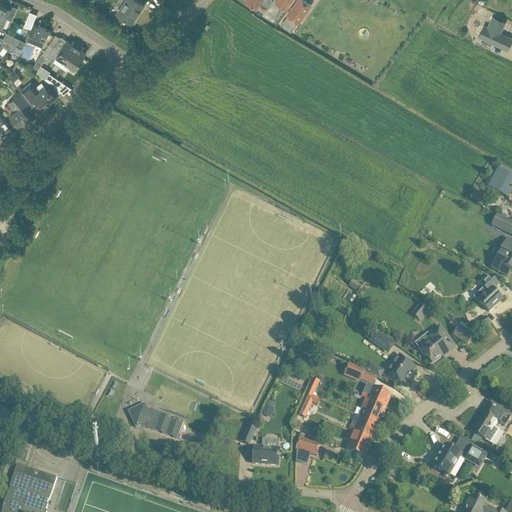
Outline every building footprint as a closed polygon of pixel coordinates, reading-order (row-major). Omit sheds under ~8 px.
[(144,4),(137,0),(126,0),(123,5),(117,14),(131,23),(144,4)] [(246,0),(254,6),(257,8),(257,7),(264,12),(273,0),(246,0)] [(276,0),(275,1),(285,9),(291,0),(276,0)] [(305,0),(297,0),(286,15),(298,24),(312,5),(305,0)] [(0,3),(0,15),(12,20),(15,14),(9,12),(11,8),(0,3)] [(30,12),(24,25),(31,28),(33,22),(36,14),(30,12)] [(12,20),(0,15),(0,27),(2,28),(6,19),(12,21),(12,20)] [(39,25),(33,22),(31,28),(26,41),(42,48),(50,30),(45,27),(47,22),(41,19),(39,25)] [(500,26),(489,19),(478,35),(489,42),(500,26)] [(20,39),(6,32),(3,38),(16,45),(20,39)] [(16,45),(3,38),(0,44),(0,58),(2,56),(0,53),(0,51),(4,47),(13,51),(16,45)] [(47,57),(62,68),(79,43),(73,40),(71,43),(67,40),(61,50),(54,45),(47,57)] [(79,43),(62,68),(67,71),(70,66),(75,69),(86,53),(82,50),(84,47),(79,43)] [(42,54),(38,60),(42,63),(47,57),(42,54)] [(45,79),(57,87),(61,81),(49,73),(45,79)] [(11,82),(8,77),(3,80),(7,85),(11,82)] [(20,90),(24,95),(30,103),(36,99),(43,108),(56,97),(51,90),(49,91),(45,86),(44,87),(41,83),(36,87),(31,81),(22,88),(20,90)] [(10,115),(21,128),(32,119),(22,106),(27,102),(20,93),(8,102),(15,111),(10,115)] [(0,145),(9,137),(2,128),(7,124),(0,115),(0,145)] [(511,189),(509,188),(511,182),(511,171),(500,165),(498,168),(496,167),(494,171),(492,170),(489,175),(491,176),(485,185),(488,186),(488,187),(509,199),(508,200),(511,202),(511,189)] [(511,222),(497,215),(492,226),(511,235),(511,222)] [(511,242),(507,240),(491,270),(508,278),(511,271),(511,270),(511,242)] [(479,302),(482,305),(489,312),(495,306),(495,305),(501,299),(492,290),(498,284),(490,276),(481,285),(489,292),(479,302)] [(353,280),(348,287),(356,293),(361,286),(353,280)] [(426,297),(435,288),(429,282),(420,292),(426,297)] [(421,303),(416,308),(424,316),(429,310),(421,303)] [(486,317),(475,325),(480,332),(491,324),(486,317)] [(468,345),(474,336),(459,326),(453,335),(460,339),(468,345)] [(443,357),(456,348),(449,338),(442,331),(439,327),(430,334),(428,333),(415,343),(421,350),(419,351),(425,358),(426,357),(432,364),(442,356),(443,357)] [(376,331),(369,340),(379,347),(385,337),(376,331)] [(411,371),(414,368),(410,365),(411,363),(399,355),(390,367),(389,367),(383,375),(396,384),(398,382),(404,386),(413,373),(411,371)] [(344,376),(357,382),(360,383),(365,371),(349,364),(344,376)] [(306,393),(312,396),(317,387),(311,384),(306,393)] [(367,385),(362,398),(386,408),(392,396),(382,392),(367,385)] [(312,396),(306,393),(303,399),(304,400),(297,414),(305,418),(312,404),(317,406),(320,400),(312,396)] [(362,411),(359,417),(379,426),(386,408),(362,398),(366,400),(362,411)] [(141,426),(177,439),(183,422),(147,409),(145,404),(137,407),(128,411),(136,428),(141,426)] [(479,437),(484,440),(490,444),(499,430),(494,426),(497,423),(493,421),(495,420),(505,426),(511,416),(495,405),(491,412),(487,410),(479,422),(478,421),(471,432),(479,437)] [(261,415),(270,419),(274,410),(265,406),(261,415)] [(356,416),(349,432),(372,442),(379,426),(359,417),(356,416)] [(242,442),(249,445),(256,430),(249,427),(242,442)] [(372,442),(349,432),(346,440),(350,442),(347,450),(365,458),(372,442)] [(316,455),(320,444),(300,438),(297,449),(316,455)] [(278,466),(279,449),(280,440),(263,439),(262,448),(254,447),(253,464),(278,466)] [(433,467),(442,472),(450,477),(460,458),(480,469),(488,455),(471,446),(467,453),(456,447),(454,450),(445,445),(433,467)] [(46,511),(48,504),(47,504),(49,500),(57,478),(17,464),(10,487),(11,487),(9,491),(8,491),(3,508),(4,508),(2,511),(46,511),(47,511),(46,511)] [(392,469),(389,474),(396,478),(399,473),(392,469)] [(473,496),(464,511),(504,511),(498,509),(497,511),(486,506),(488,504),(473,496)]
